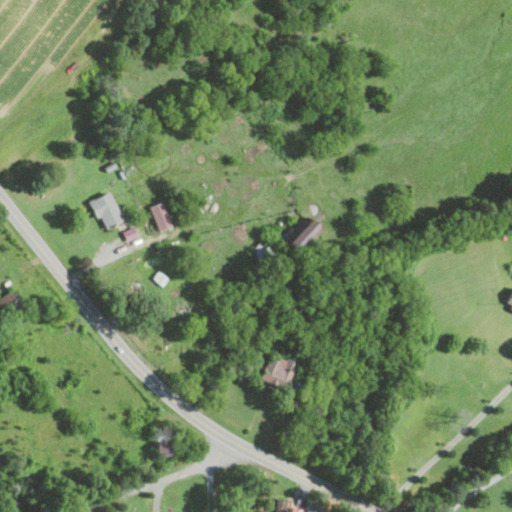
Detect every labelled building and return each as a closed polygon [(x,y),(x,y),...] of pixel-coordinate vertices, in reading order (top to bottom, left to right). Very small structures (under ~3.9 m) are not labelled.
[(104,229),(122,221),(108,191),(86,201),(95,219),(99,218),(104,229)] [(148,206),(158,230),(170,225),(161,201),(148,206)] [(291,255),(318,230),(305,215),(277,241),(291,255)] [(125,241),(138,236),(133,226),(121,231),(125,241)] [(503,306),(511,310),(511,287),(503,306)] [(256,378),(281,391),(294,365),(269,352),(256,378)] [(169,458),(172,445),(157,441),(153,454),(169,458)] [(275,511),(288,511),(289,511),(285,511),(285,499),(276,499),(275,511)]
